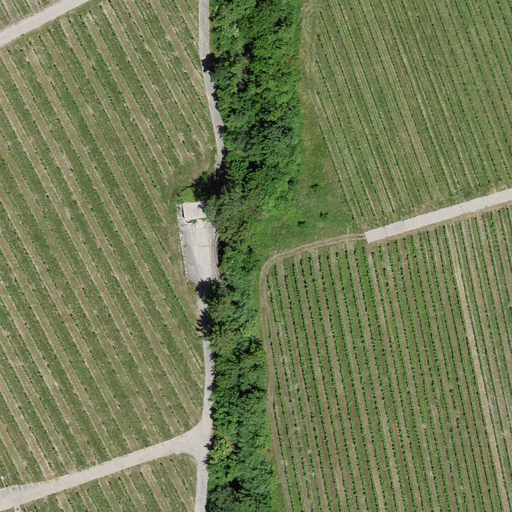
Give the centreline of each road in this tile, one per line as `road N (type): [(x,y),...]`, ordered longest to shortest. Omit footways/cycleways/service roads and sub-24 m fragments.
road 1 (track): [(204,511),(205,0)]
road 2 (track): [(202,436),(0,504)]
road 3 (track): [(369,236),(511,194)]
